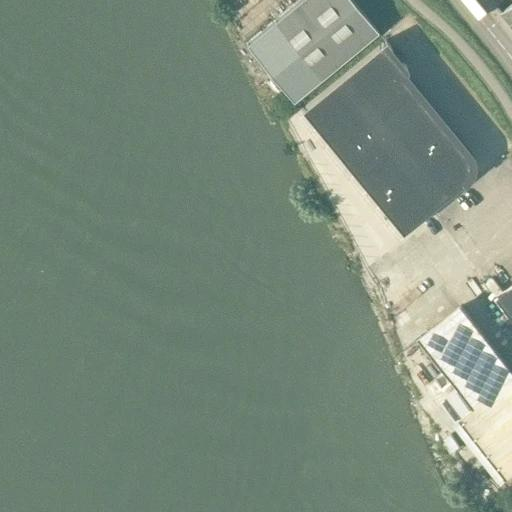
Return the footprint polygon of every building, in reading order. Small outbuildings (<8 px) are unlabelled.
[(292,100),(376,31),(376,30),(351,0),(296,0),(245,43),(292,100)] [(511,3),(501,13),(511,26),(511,3)] [(399,65),(386,50),(389,47),(384,40),(299,109),(400,232),(432,207),(429,204),(443,192),(446,195),(462,181),(461,179),(463,177),(465,175),(467,172),(468,169),(468,166),(468,163),(467,160),(466,157),(465,154),(451,137),(447,141),(435,127),(440,123),(426,107),(422,110),(410,96),(414,92),(401,76),(404,74),(405,73),(405,72),(406,71),(406,70),(406,69),(405,68),(405,66),(404,65),(402,62),(399,65)] [(511,283),(496,296),(511,316),(511,283)] [(511,372),(460,306),(421,337),(476,406),(462,417),(507,474),(511,469),(511,372)]
